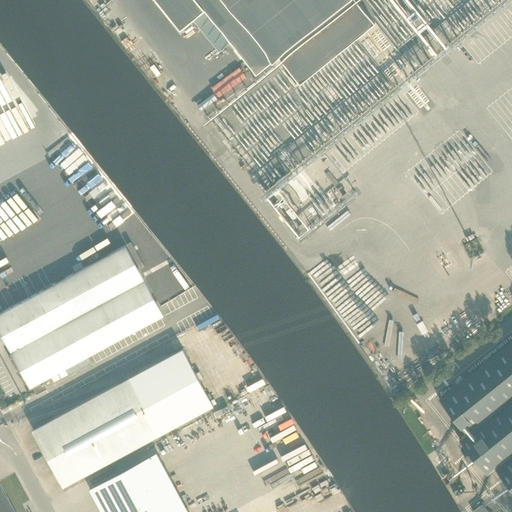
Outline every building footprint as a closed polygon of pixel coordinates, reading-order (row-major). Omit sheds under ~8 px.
[(157,0),(181,29),(206,10),(257,73),(279,56),(300,83),(374,23),(356,0),(157,0)] [(31,387),(146,325),(164,315),(125,245),(0,312),(0,330),(21,369),(20,370),(22,375),(24,374),(31,387)] [(460,439),(487,473),(496,466),(511,486),(511,339),(440,397),(468,432),(460,439)] [(183,348),(33,429),(64,486),(214,405),(183,348)] [(188,511),(156,451),(89,488),(102,511),(188,511)] [(15,511),(0,483),(0,511),(15,511)] [(472,511),(488,511),(481,503),(472,511)]
